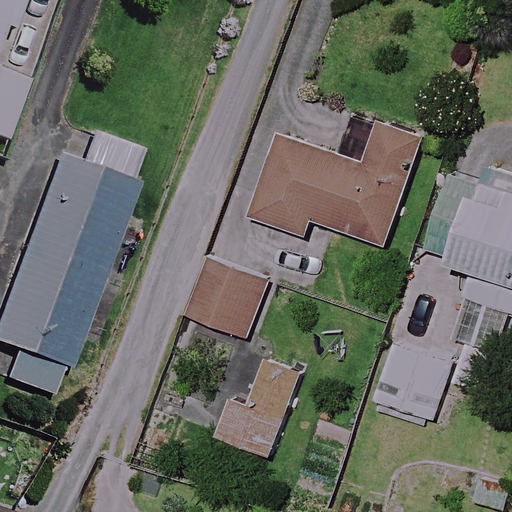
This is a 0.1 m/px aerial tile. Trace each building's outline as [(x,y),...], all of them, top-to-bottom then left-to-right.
[(0,0),(0,30),(1,28),(8,31),(20,0),(0,0)] [(0,141),(4,143),(25,85),(0,75),(0,141)] [(425,140),(384,127),(371,167),(286,139),(259,220),(312,237),(317,222),(390,246),(425,140)] [(147,156),(93,136),(81,168),(56,159),(0,310),(0,344),(17,351),(6,381),(57,399),(147,156)] [(476,298),(463,342),(501,354),(511,316),(511,189),(454,172),(429,252),(479,267),(470,296),(476,298)] [(272,281),(214,262),(196,317),(254,337),(272,281)] [(438,422),(458,357),(397,339),(377,403),(438,422)] [(305,374),(245,352),(215,434),(275,456),(305,374)] [(368,511),(375,495),(347,486),(338,511),(368,511)]
